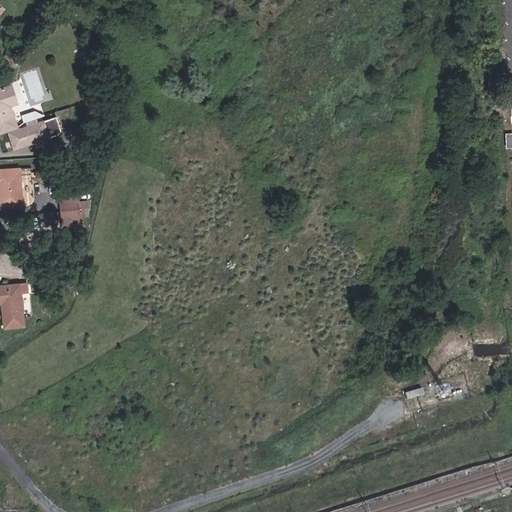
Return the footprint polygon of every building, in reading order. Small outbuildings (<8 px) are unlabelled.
[(10,85),(0,87),(0,130),(16,126),(9,105),(15,102),(10,85)] [(55,116),(20,127),(25,144),(60,133),(55,116)] [(20,127),(8,131),(13,148),(25,144),(20,127)] [(0,203),(20,202),(17,167),(0,168),(0,203)] [(77,200),(58,202),(59,216),(79,214),(77,200)] [(22,324),(19,291),(26,291),(25,282),(0,284),(0,301),(1,301),(3,326),(22,324)]
